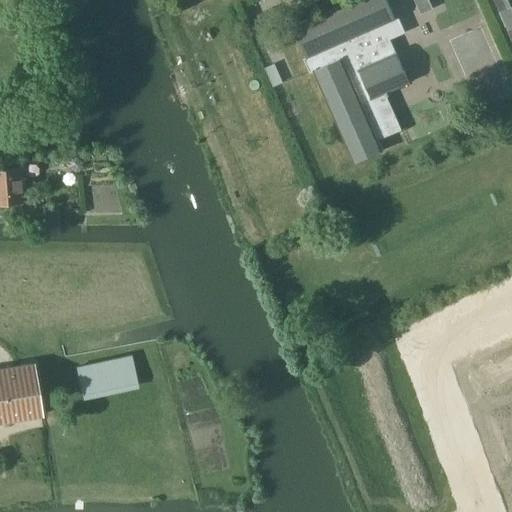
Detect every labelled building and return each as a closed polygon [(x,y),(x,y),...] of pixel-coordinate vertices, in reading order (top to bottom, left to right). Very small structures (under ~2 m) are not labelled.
[(403,34),(388,0),(354,0),(295,26),(356,163),(384,150),(380,140),(403,130),(387,93),(411,83),(391,39),(403,34)] [(416,0),(422,11),(435,6),(432,0),(416,0)] [(496,0),(501,11),(511,6),(511,4),(510,0),(496,0)] [(511,6),(501,11),(510,31),(511,29),(511,6)] [(0,202),(23,200),(20,176),(26,175),(25,157),(13,158),(14,168),(0,169),(0,202)] [(83,162),(76,157),(71,158),(68,162),(68,168),(75,172),(80,172),(83,168),(83,162)] [(25,221),(47,220),(46,205),(24,206),(25,221)] [(134,353),(83,367),(90,393),(141,379),(134,353)] [(35,363),(0,368),(0,422),(44,415),(35,363)]
